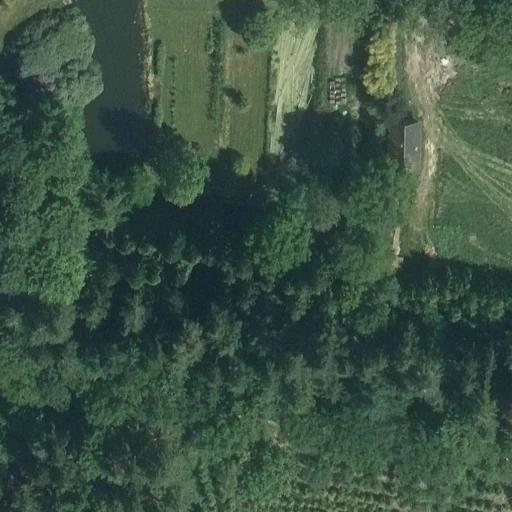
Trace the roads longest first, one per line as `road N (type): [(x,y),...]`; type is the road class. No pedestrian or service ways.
road 1 (track): [(0,378),(511,457)]
road 2 (track): [(2,379),(7,511)]
